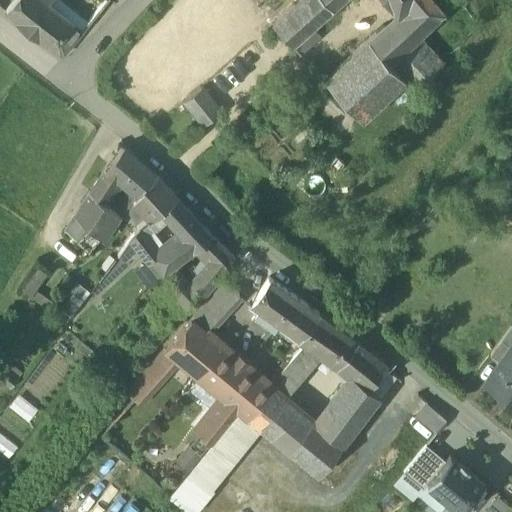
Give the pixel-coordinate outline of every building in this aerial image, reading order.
[(83,30),(48,2),(49,0),(13,0),(4,11),(60,54),(64,54),(68,49),(69,49),(83,30)] [(89,23),(60,0),(49,0),(48,2),(83,30),(89,23)] [(300,0),(273,25),(291,45),(311,27),(341,0),(300,0)] [(412,0),(397,14),(396,14),(324,80),(362,121),(404,81),(415,92),(443,65),(417,37),(444,11),(434,0),(412,0)] [(384,0),(396,14),(397,14),(412,0),(384,0)] [(311,27),(291,45),(300,54),(320,36),(311,27)] [(221,113),(201,88),(184,102),(204,126),(221,113)] [(155,174),(123,146),(105,169),(119,181),(137,196),(155,174)] [(105,169),(90,191),(102,202),(104,203),(119,181),(105,169)] [(134,200),(133,201),(150,220),(160,212),(177,197),(155,174),(134,200)] [(102,202),(90,191),(75,215),(101,238),(120,216),(104,203),(102,202)] [(126,193),(114,206),(122,213),(133,201),(134,200),(126,193)] [(214,236),(177,197),(160,212),(180,235),(194,251),(199,248),(213,237),(214,236)] [(101,238),(75,215),(64,230),(88,252),(101,238)] [(155,247),(140,228),(134,233),(129,239),(136,248),(142,256),(155,247)] [(158,251),(149,258),(150,258),(163,275),(194,251),(180,235),(158,251)] [(223,247),(213,237),(199,248),(210,259),(223,247)] [(129,239),(117,255),(124,260),(136,248),(129,239)] [(155,247),(142,256),(146,261),(150,258),(149,258),(158,251),(155,247)] [(234,259),(223,247),(210,259),(221,271),(224,267),(226,268),(234,259)] [(221,271),(210,259),(190,283),(201,295),(201,296),(222,272),(221,271)] [(35,294),(48,266),(39,262),(26,290),(35,294)] [(190,283),(178,271),(155,292),(179,317),(201,295),(190,283)] [(269,278),(250,304),(259,310),(251,320),(256,323),(258,320),(272,330),(277,323),(300,339),(300,338),(319,313),(296,297),(269,278)] [(225,281),(191,319),(204,330),(206,328),(207,330),(238,295),(238,294),(239,294),(225,281)] [(319,313),(300,338),(306,343),(321,353),(338,366),(357,341),(319,313)] [(204,330),(191,319),(164,348),(175,357),(224,397),(238,409),(247,416),(272,386),(271,385),(204,330)] [(511,326),(490,355),(501,363),(511,347),(511,326)] [(370,350),(357,341),(338,366),(350,376),(351,375),(370,350)] [(279,374),(277,377),(271,385),(272,386),(284,396),(321,353),(306,343),(287,365),(279,374)] [(511,347),(501,363),(486,383),(511,401),(511,347)] [(164,348),(125,391),(136,401),(175,357),(164,348)] [(387,364),(370,350),(351,375),(368,388),(385,366),(387,364)] [(283,362),(275,371),(279,374),(287,365),(283,362)] [(385,366),(368,388),(379,396),(395,375),(385,366)] [(350,376),(315,421),(342,445),(379,396),(368,388),(351,375),(350,376)] [(284,396),(272,386),(247,416),(260,427),(318,475),(342,445),(315,421),(284,396)] [(27,421),(37,407),(18,392),(8,406),(27,421)] [(224,397),(196,431),(211,442),(238,409),(224,397)] [(447,419),(427,402),(416,416),(436,432),(447,419)] [(211,442),(169,494),(191,511),(260,427),(247,416),(238,409),(211,442)] [(0,451),(5,457),(15,445),(0,431),(0,451)] [(342,445),(318,475),(333,487),(356,456),(342,445)] [(406,472),(425,488),(429,484),(446,463),(427,447),(406,472)] [(429,484),(461,511),(463,511),(488,483),(454,454),(446,463),(429,484)] [(511,482),(510,481),(485,511),(486,511),(506,511),(511,505),(511,482)]
